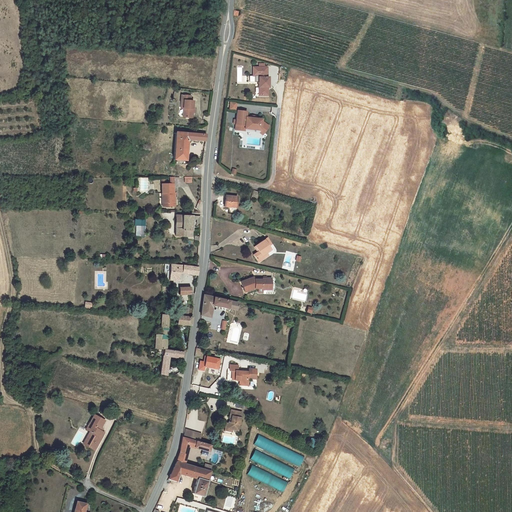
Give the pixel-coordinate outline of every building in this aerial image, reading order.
[(252,76),(254,76),(254,82),(257,82),(258,87),(259,87),(259,96),(267,96),(267,87),(268,87),(268,77),(266,77),(266,67),(264,67),(264,63),(258,63),(258,67),(252,67),(252,76)] [(191,96),(182,95),(182,100),(185,100),(185,108),(184,117),(193,118),(194,101),(191,101),(191,96)] [(247,111),(237,110),(236,120),(234,120),(234,123),(236,123),(236,124),(245,126),(245,128),(256,130),(261,130),(264,133),(269,126),(262,121),(262,119),(255,118),(251,118),(246,117),(247,111)] [(177,133),(175,159),(188,159),(189,140),(206,141),(207,135),(177,133)] [(166,184),(162,184),(163,194),(165,194),(166,204),(163,204),(163,207),(174,207),(174,204),(176,204),(176,193),(175,194),(174,184),(166,184)] [(236,196),(224,195),(223,206),(228,207),(228,212),(234,213),(236,196)] [(196,225),(199,225),(200,217),(177,215),(177,237),(193,237),(194,220),(197,220),(196,225)] [(258,252),(253,255),(257,262),(263,259),(261,256),(266,253),(270,250),(268,247),(271,245),(267,238),(254,246),(258,252)] [(197,275),(198,267),(172,265),(171,274),(170,280),(180,281),(181,273),(197,275)] [(253,289),(257,289),(267,289),(267,285),(270,285),(271,285),(271,280),(253,280),(253,278),(239,282),(243,293),(253,289)] [(237,302),(202,294),(199,314),(210,317),(212,305),(235,310),(237,302)] [(191,307),(183,305),(181,312),(189,314),(191,307)] [(155,347),(168,348),(169,322),(191,323),(192,316),(163,314),(162,334),(157,333),(155,347)] [(161,374),(167,375),(170,356),(182,358),(183,352),(164,349),(161,374)] [(207,356),(206,362),(201,361),(199,370),(205,371),(206,367),(218,369),(221,359),(207,356)] [(237,365),(229,365),(229,370),(231,371),(231,379),(238,380),(238,383),(246,383),(246,378),(254,378),(255,369),(248,369),(248,371),(237,371),(237,365)] [(228,423),(227,428),(232,429),(238,430),(241,411),(231,409),(228,423)] [(95,414),(87,429),(91,431),(94,432),(86,446),(95,451),(105,433),(101,430),(106,420),(95,414)] [(183,436),(199,440),(201,433),(185,429),(183,436)] [(86,446),(94,432),(91,431),(84,444),(86,446)] [(259,435),(254,445),(300,467),(304,457),(259,435)] [(208,452),(210,445),(181,437),(178,452),(174,461),(184,464),(188,447),(208,452)] [(256,451),(251,459),(290,478),(294,469),(256,451)] [(202,497),(211,465),(204,463),(202,469),(184,464),(174,461),(166,479),(175,482),(178,474),(195,479),(191,494),(202,497)] [(253,466),(249,474),(283,491),(287,483),(253,466)] [(90,511),(92,506),(77,502),(74,511),(90,511)]
